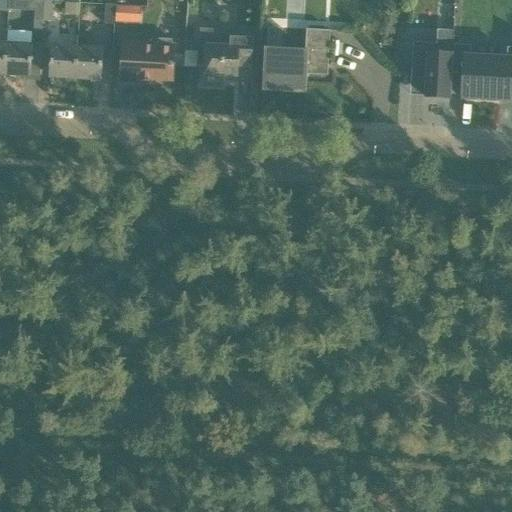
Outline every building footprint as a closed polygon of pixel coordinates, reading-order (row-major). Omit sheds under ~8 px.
[(0,0),(0,8),(9,9),(9,0),(0,0)] [(44,1),(37,0),(35,0),(34,20),(43,21),(44,1)] [(44,1),(43,21),(52,21),(53,1),(44,1)] [(105,4),(104,24),(114,25),(115,5),(105,4)] [(327,75),(330,31),(306,29),(305,51),(281,50),(282,28),(268,27),(265,89),(295,91),(305,91),(305,74),(327,75)] [(206,47),(205,66),(199,65),(198,86),(222,87),(222,75),(237,76),(238,66),(251,66),(253,36),(231,35),(228,35),(228,30),(200,28),(199,47),(206,47)] [(75,79),(77,47),(78,35),(69,35),(68,47),(52,46),(51,58),(50,78),(75,79)] [(173,61),(174,46),(172,46),(171,40),(159,39),(157,45),(123,43),(122,62),(121,82),(138,83),(138,79),(172,81),(173,61)] [(413,42),(411,71),(426,72),(425,97),(450,99),(451,74),(452,54),(437,54),(438,44),(413,42)] [(5,75),(30,76),(31,56),(32,45),(6,43),(5,75)] [(452,54),(451,74),(463,74),(462,99),(486,101),(488,56),(470,55),(471,45),(453,44),(452,54)] [(75,79),(101,80),(102,60),(102,49),(77,47),(75,79)] [(488,56),(486,101),(510,102),(511,77),(511,47),(507,47),(506,57),(488,56)]
